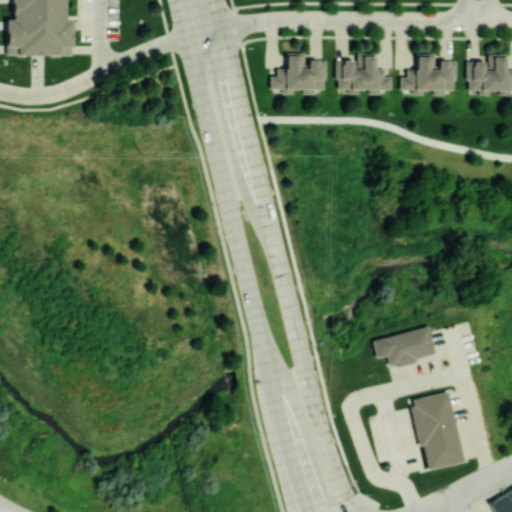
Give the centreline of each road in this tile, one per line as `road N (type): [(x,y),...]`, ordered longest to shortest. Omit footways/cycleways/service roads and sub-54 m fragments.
road 1 (secondary): [(185,36),(273,391)]
road 2 (residential): [(185,36),(282,21),(511,21)]
road 3 (secondary): [(349,511),(320,430),(265,204)]
road 4 (secondary): [(265,204),(223,28)]
road 5 (secondary): [(273,391),(308,511)]
